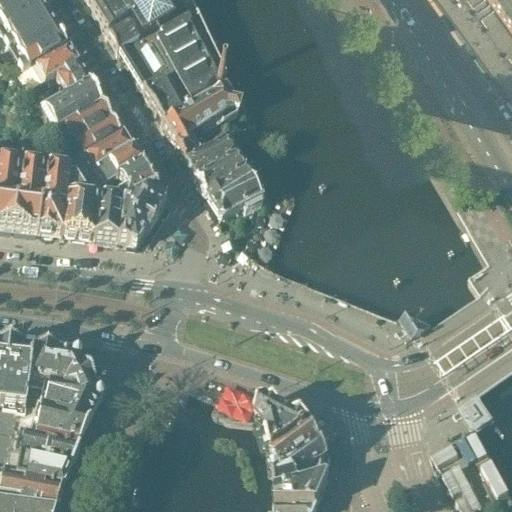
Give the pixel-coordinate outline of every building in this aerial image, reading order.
[(32,0),(1,0),(0,1),(0,20),(33,1),(32,0)] [(218,98),(217,96),(224,92),(220,84),(224,81),(193,18),(184,0),(79,0),(104,42),(103,42),(115,61),(128,54),(131,60),(120,66),(140,99),(160,132),(218,98)] [(511,5),(508,0),(445,0),(463,25),(511,94),(511,5)] [(33,1),(0,20),(0,31),(5,40),(0,42),(0,45),(4,51),(47,25),(38,10),(33,1)] [(47,25),(4,51),(8,58),(14,54),(18,62),(56,40),(47,25)] [(20,79),(64,54),(56,40),(18,62),(22,68),(16,72),(20,79)] [(30,97),(76,69),(66,53),(64,54),(20,79),(30,97)] [(88,89),(76,69),(30,97),(42,116),(52,110),(53,110),(87,90),(86,90),(88,89)] [(62,134),(100,112),(87,90),(53,110),(52,110),(42,116),(54,138),(62,134)] [(218,98),(160,132),(182,170),(197,162),(187,145),(233,119),(221,97),(218,98)] [(100,112),(62,134),(71,149),(109,127),(100,112)] [(109,127),(71,149),(80,164),(81,164),(118,141),(117,141),(109,127)] [(107,169),(129,155),(120,139),(117,141),(118,141),(81,164),(80,164),(73,169),(76,173),(86,167),(92,177),(107,169)] [(197,162),(182,170),(192,187),(231,166),(220,149),(197,162)] [(140,172),(129,155),(107,169),(117,186),(137,174),(137,173),(140,172)] [(231,166),(192,187),(203,204),(241,183),(231,166)] [(18,175),(0,172),(0,237),(11,239),(18,175)] [(151,195),(137,174),(117,186),(97,197),(120,214),(151,195)] [(44,178),(18,175),(11,239),(36,242),(44,178)] [(60,244),(67,187),(68,181),(44,178),(36,242),(60,244)] [(241,183),(203,204),(217,228),(238,219),(241,226),(258,218),(260,208),(260,207),(260,205),(260,202),(259,200),(259,198),(250,178),(241,183)] [(73,187),(67,187),(60,244),(91,248),(97,197),(94,200),(79,198),(73,187)] [(120,214),(116,251),(134,253),(161,212),(151,195),(120,214)] [(116,251),(120,214),(97,197),(91,248),(116,251)] [(400,327),(411,343),(422,336),(422,334),(426,331),(418,320),(414,323),(412,319),(400,327)] [(30,361),(0,357),(0,417),(24,420),(27,390),(30,361)] [(74,366),(30,361),(27,390),(49,395),(95,404),(74,366)] [(95,404),(49,395),(43,418),(87,431),(98,408),(95,404)] [(459,420),(471,438),(487,427),(474,409),(459,420)] [(256,422),(253,430),(263,439),(271,468),(313,435),(267,411),(261,413),(256,422)] [(87,431),(43,418),(41,418),(35,444),(76,455),(87,431)] [(313,435),(271,468),(270,469),(275,476),(271,479),(271,482),(271,486),(274,489),(321,452),(313,435)] [(76,455),(35,444),(24,441),(20,461),(69,474),(76,455)] [(298,493),(329,470),(321,452),(274,489),(276,497),(293,487),(298,493)] [(69,474),(20,461),(15,483),(62,493),(69,474)] [(276,506),(327,490),(329,470),(298,493),(293,487),(276,497),(276,506)] [(55,511),(62,493),(15,483),(2,480),(0,496),(0,508),(8,510),(19,511),(55,511)] [(137,511),(141,494),(140,488),(135,485),(129,486),(125,491),(121,511),(137,511)] [(316,511),(327,490),(276,506),(275,511),(316,511)]
